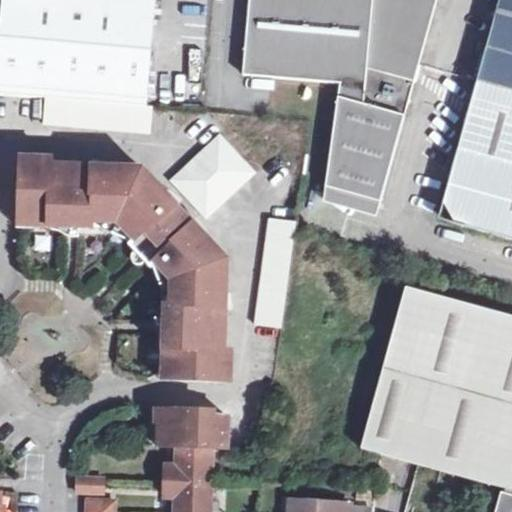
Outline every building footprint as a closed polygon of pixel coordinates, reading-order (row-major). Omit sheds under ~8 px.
[(154,0),(3,0),(0,51),(0,94),(47,99),(148,108),(154,0)] [(250,0),(244,75),(341,84),(327,187),(381,203),(406,115),(365,105),(368,70),(415,82),(438,0),(250,0)] [(458,223),(511,238),(511,0),(501,0),(445,201),(458,223)] [(148,108),(47,99),(45,125),(152,134),(154,108),(148,108)] [(219,134),(170,179),(205,217),(254,172),(219,134)] [(169,320),(176,324),(176,333),(169,335),(169,346),(164,348),(165,364),(169,364),(169,379),(223,380),(222,337),(207,336),(208,311),(224,312),(226,284),(210,284),(200,251),(210,242),(193,223),(181,234),(165,218),(177,205),(158,186),(150,194),(120,185),(120,167),(93,166),(92,184),(67,183),(67,165),(21,164),(20,218),(33,218),(34,226),(48,226),(49,220),(65,220),(65,215),(78,215),(78,221),(119,223),(171,281),(169,320)] [(150,194),(158,186),(142,168),(120,167),(120,185),(150,194)] [(282,329),(296,221),(271,218),(255,326),(282,329)] [(227,260),(210,242),(200,251),(210,284),(226,284),(227,260)] [(511,511),(511,315),(406,286),(361,444),(374,452),(504,488),(503,493),(500,493),(495,511),(511,511)] [(193,415),(166,414),(166,428),(160,427),(159,449),(172,450),(171,472),(183,472),(182,500),(170,499),(169,511),(209,511),(211,452),(228,453),(228,423),(193,421),(193,415)] [(105,482),(78,481),(77,495),(105,496),(105,482)] [(352,511),(353,506),(292,503),(291,511),(352,511)]
